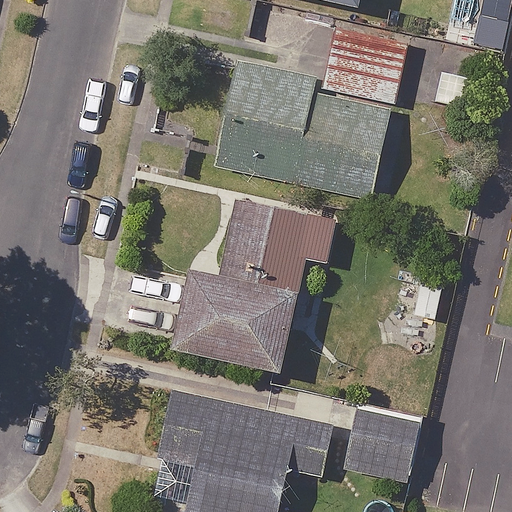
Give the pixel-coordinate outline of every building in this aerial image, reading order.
[(498,47),(508,0),(479,0),(471,41),(498,47)] [(321,79),(391,92),(401,40),(331,26),(321,79)] [(321,79),(234,60),(212,165),(368,199),(391,92),(321,79)] [(441,64),(434,99),(483,108),(488,80),(489,73),(441,64)] [(333,218),(235,197),(218,273),(182,266),(165,346),(278,370),(303,256),(324,261),(333,218)] [(330,421),(169,387),(154,457),(190,464),(180,511),(283,511),(276,510),(285,468),(319,475),(330,421)] [(405,480),(418,421),(355,407),(342,466),(405,480)]
